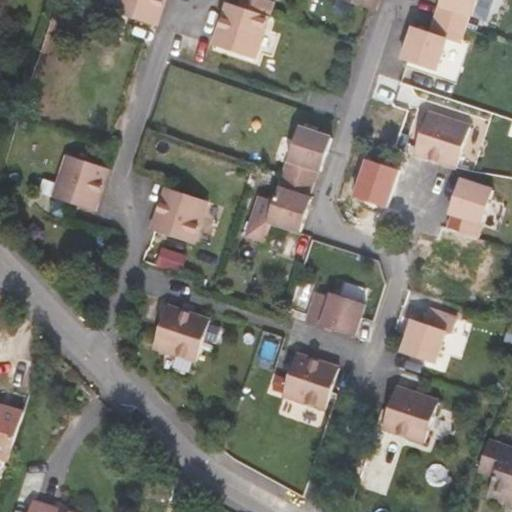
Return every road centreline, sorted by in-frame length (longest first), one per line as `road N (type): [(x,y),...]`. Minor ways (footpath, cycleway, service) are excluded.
road 1 (residential): [(213,0),(175,20),(121,176),(138,241),(95,358)]
road 2 (residential): [(410,256),(335,229),(326,202),(382,25),(405,0)]
road 3 (residential): [(325,511),(410,256)]
road 4 (residential): [(95,358),(188,458),(281,511)]
road 5 (residential): [(0,253),(95,358)]
